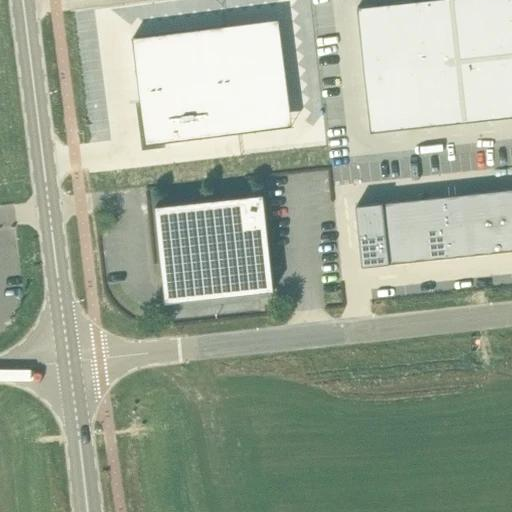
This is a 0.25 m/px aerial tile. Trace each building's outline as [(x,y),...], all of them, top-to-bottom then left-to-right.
[(511,0),(414,0),(358,6),(371,131),(511,116),(511,0)] [(225,25),(133,36),(146,144),(239,132),(225,25)] [(511,188),(357,205),(363,266),(511,249),(511,188)] [(156,206),(166,302),(274,290),(263,194),(156,206)] [(247,435),(186,442),(193,511),(511,511),(511,412),(247,441),(247,435)]
